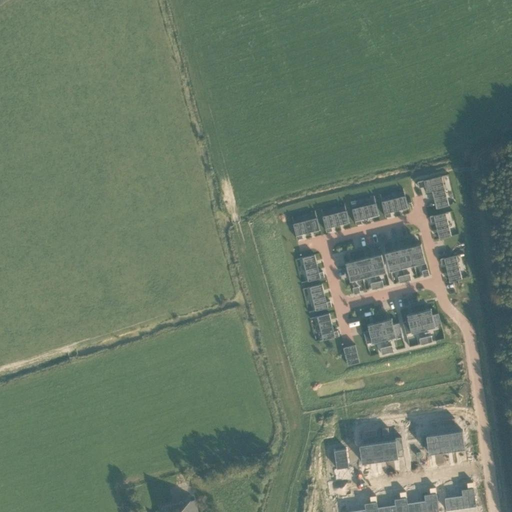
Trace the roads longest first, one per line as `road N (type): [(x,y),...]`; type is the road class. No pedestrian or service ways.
road 1 (residential): [(488,468),(469,332),(436,282)]
road 2 (residential): [(340,486),(488,468)]
